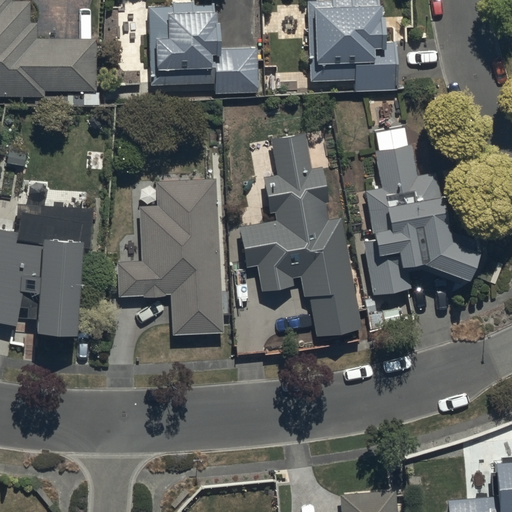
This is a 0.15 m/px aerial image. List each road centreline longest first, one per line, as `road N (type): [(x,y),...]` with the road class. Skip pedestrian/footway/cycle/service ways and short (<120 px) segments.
road 1 (residential): [(511,351),(378,397),(277,414),(113,422)]
road 2 (residential): [(511,168),(493,130),(460,0)]
